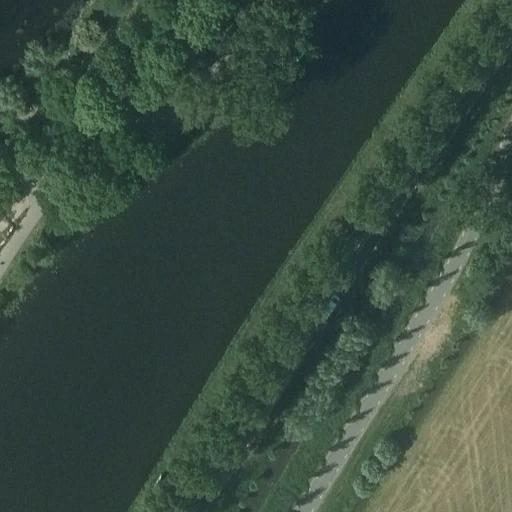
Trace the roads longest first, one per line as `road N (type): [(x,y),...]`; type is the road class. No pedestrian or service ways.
road 1 (primary): [(195,511),(363,241),(511,31)]
road 2 (unclassified): [(302,511),(490,200),(511,147)]
